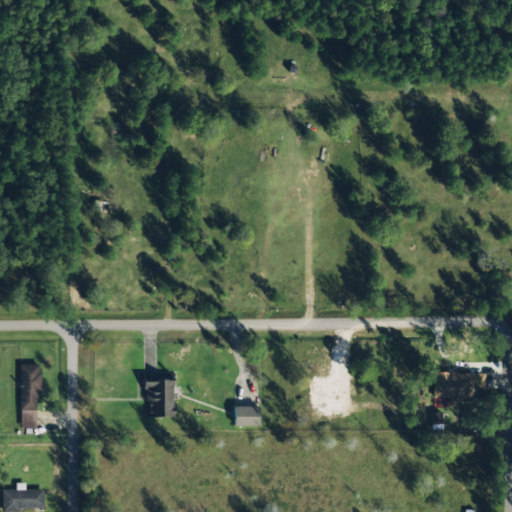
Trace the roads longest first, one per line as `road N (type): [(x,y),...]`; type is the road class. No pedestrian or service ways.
road 1 (residential): [(508,322),(0,324)]
road 2 (residential): [(510,511),(508,322)]
road 3 (residential): [(74,511),(74,324)]
